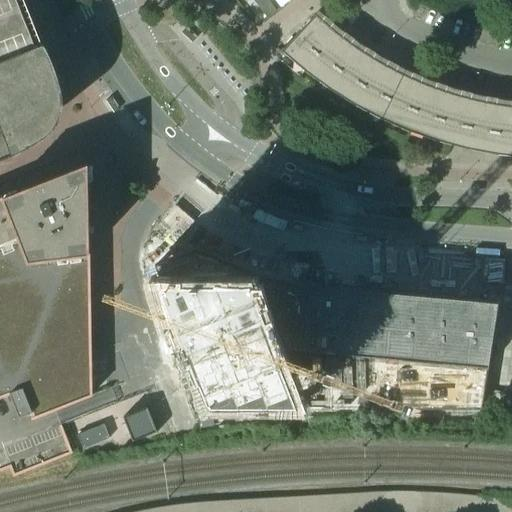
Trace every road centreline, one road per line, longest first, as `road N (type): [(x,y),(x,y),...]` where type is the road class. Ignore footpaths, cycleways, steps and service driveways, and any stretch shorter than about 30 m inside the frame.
road 1 (tertiary): [(78,0),(120,79),(184,153),(230,187),(325,222),(511,239)]
road 2 (tertiary): [(511,206),(390,198),(280,170),(232,142),(176,88),(123,0)]
road 3 (unknown): [(502,381),(166,372)]
road 4 (residential): [(511,63),(477,58),(404,28),(376,0)]
